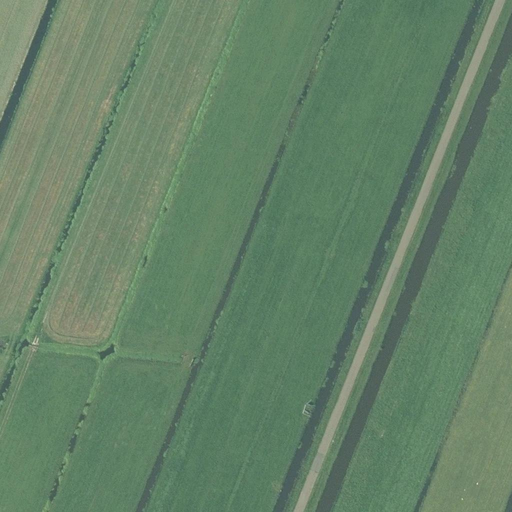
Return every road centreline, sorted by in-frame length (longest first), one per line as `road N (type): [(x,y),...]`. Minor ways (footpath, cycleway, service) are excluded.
road 1 (unclassified): [(296,511),(500,0)]
road 2 (track): [(0,429),(170,0)]
